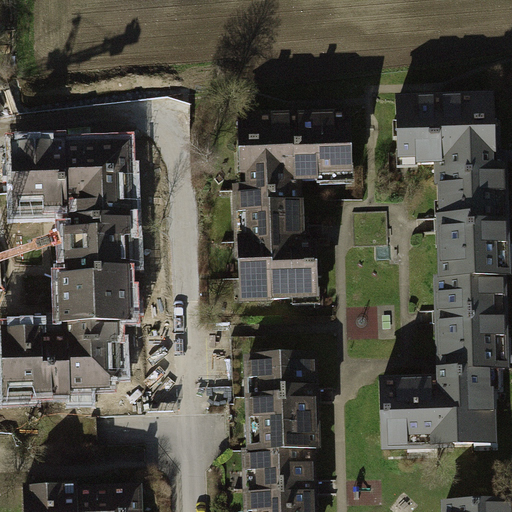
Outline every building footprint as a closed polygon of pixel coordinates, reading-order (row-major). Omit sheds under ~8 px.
[(438,164),(438,170),(484,169),(483,123),(491,122),(490,99),(440,100),(398,101),(399,157),(415,157),(415,164),(438,164)] [(250,189),(297,187),(296,179),(317,178),(317,172),(349,171),(347,117),(240,120),(240,143),(248,142),(250,189)] [(77,205),(77,217),(119,216),(118,175),(127,175),(126,146),(92,146),(92,150),(83,150),(83,147),(61,147),(61,152),(51,152),(51,143),(11,143),(12,201),(43,201),(43,209),(67,209),(66,199),(77,199),(77,205)] [(440,226),(441,277),(498,276),(497,244),(504,243),(503,221),(495,221),(494,191),(502,190),(501,169),(484,169),(438,170),(440,226)] [(297,187),(250,189),(237,189),(237,211),(246,211),(247,254),(239,255),(239,278),(248,278),(248,297),(270,296),(271,300),(293,299),(293,295),(315,294),(313,244),(301,245),(300,232),(299,200),(297,200),(297,187)] [(61,324),(65,324),(116,323),(120,323),(119,290),(126,290),(125,267),(122,267),(121,236),(129,236),(128,216),(119,216),(77,217),(71,217),(71,228),(64,229),(65,266),(68,266),(68,270),(68,290),(61,290),(61,324)] [(437,318),(439,371),(485,370),(496,369),(495,336),(502,336),(502,313),(494,313),(493,295),(501,295),(501,276),(498,276),(441,277),(436,277),(437,318)] [(39,329),(0,330),(1,388),(34,387),(34,394),(69,394),(69,387),(108,386),(107,343),(116,342),(116,323),(65,324),(65,337),(56,337),(40,337),(39,329)] [(257,420),(258,449),(311,448),(314,448),(313,398),(312,356),(248,357),(249,378),(256,378),(256,397),(250,397),(250,420),(257,420)] [(486,390),(485,370),(439,371),(439,380),(432,380),(382,382),(383,444),(405,444),(405,438),(448,437),(448,443),(471,442),(471,435),(490,434),(489,411),(491,411),(491,390),(486,390)] [(312,511),(312,489),(311,448),(258,449),(247,450),(247,470),(255,469),(255,488),(247,488),(247,511),(256,511),(255,511),(312,511)] [(63,487),(23,488),(23,511),(138,511),(138,488),(105,489),(105,493),(94,494),(94,489),(74,490),(74,494),(63,494),(63,487)] [(508,511),(508,501),(445,502),(445,511),(508,511)]
